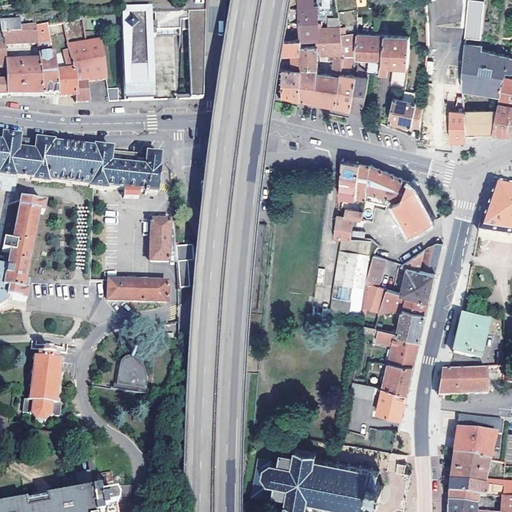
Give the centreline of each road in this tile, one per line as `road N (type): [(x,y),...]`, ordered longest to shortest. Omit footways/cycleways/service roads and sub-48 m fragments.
road 1 (motorway): [(224,511),(242,218),(275,0)]
road 2 (motorway): [(248,0),(214,242),(196,511)]
road 3 (tertiary): [(0,115),(70,124),(243,120),(472,172)]
road 4 (tertiary): [(424,511),(422,407),(472,172)]
